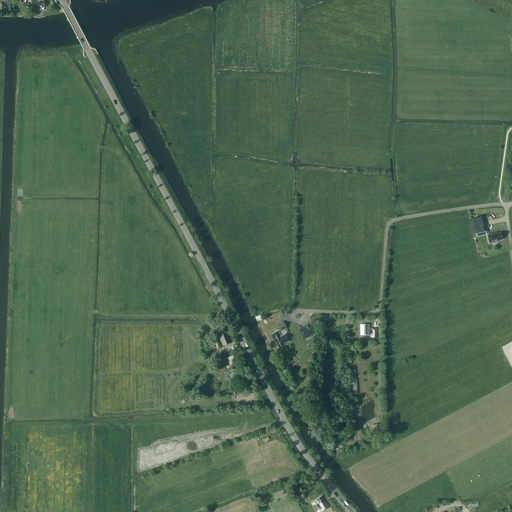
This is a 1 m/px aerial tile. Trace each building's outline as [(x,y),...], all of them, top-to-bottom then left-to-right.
[(4,7),(7,7),(7,9),(13,9),(13,4),(15,4),(15,1),(10,1),(9,0),(2,0),(4,0),(4,2),(4,7)] [(39,8),(39,7),(44,7),(44,1),(43,1),(43,0),(30,0),(32,9),(39,8)] [(476,233),(486,231),(484,222),(474,224),(476,233)] [(502,240),(501,233),(497,234),(497,233),(488,235),(489,243),(498,241),(498,240),(502,240)] [(314,333),(310,325),(300,330),(304,338),(306,337),(314,333)] [(371,329),(371,330),(369,329),(369,325),(361,325),(361,335),(369,334),(371,334),(371,337),(377,337),(377,333),(378,333),(378,329),(371,329)] [(215,330),(216,333),(218,335),(222,346),(230,343),(229,341),(233,340),(229,330),(225,332),(223,326),(215,330)] [(276,342),(279,348),(284,345),(283,344),(288,341),(285,334),(281,336),(278,331),(271,335),(275,342),(276,342)] [(324,502),(321,497),(317,499),(317,500),(314,501),(316,505),(318,508),(319,508),(321,511),(329,507),(326,501),(324,502)]
